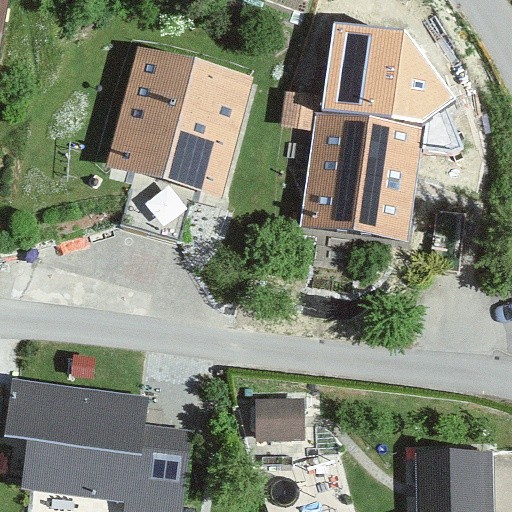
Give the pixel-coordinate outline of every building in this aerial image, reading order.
[(0,0),(0,62),(9,0),(0,0)] [(334,22),(323,110),(423,123),(455,98),(404,31),(334,22)] [(106,164),(220,198),(254,79),(141,46),(106,164)] [(421,129),(315,115),(301,225),(407,238),(421,129)] [(152,396),(11,377),(3,437),(26,440),(20,490),(127,505),(125,511),(184,511),(195,432),(147,426),(152,396)] [(305,400),(259,401),(260,441),(307,439),(305,400)] [(416,511),(493,511),(494,451),(418,450),(416,511)]
